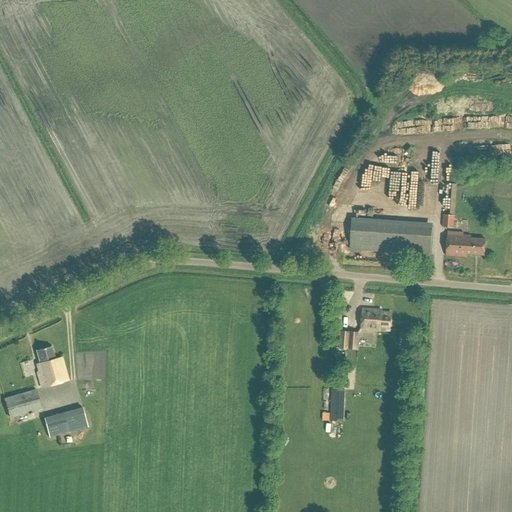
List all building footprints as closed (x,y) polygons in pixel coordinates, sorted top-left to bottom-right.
[(406,144),(406,147),(392,146),(392,157),(399,158),(399,160),(419,160),(420,144),(406,144)] [(443,214),(442,227),(453,228),(454,215),(443,214)] [(349,249),(430,255),(432,227),(350,221),(349,249)] [(463,234),(447,233),(445,257),(467,259),(467,256),(484,257),(485,241),(470,239),(471,237),(463,236),(463,234)] [(381,315),(382,312),(362,311),(360,331),(379,332),(389,333),(390,315),(381,315)] [(338,348),(358,349),(360,332),(339,331),(338,348)] [(404,332),(403,341),(411,342),(412,333),(404,332)] [(67,382),(61,359),(54,361),(51,348),(35,352),(39,365),(37,365),(39,373),(37,373),(41,389),(67,382)] [(3,398),(9,418),(41,409),(35,388),(3,398)] [(345,390),(329,389),(328,421),(344,421),(345,390)]
